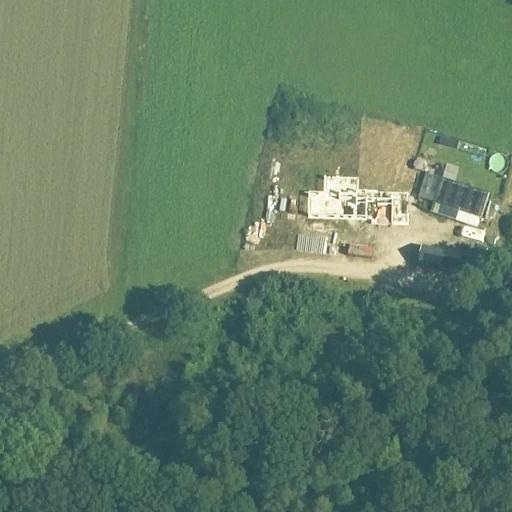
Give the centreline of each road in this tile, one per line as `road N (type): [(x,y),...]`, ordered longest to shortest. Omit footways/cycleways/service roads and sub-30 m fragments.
road 1 (track): [(293,277),(0,376)]
road 2 (track): [(279,511),(272,500),(225,483),(0,432)]
road 3 (track): [(293,277),(511,307)]
